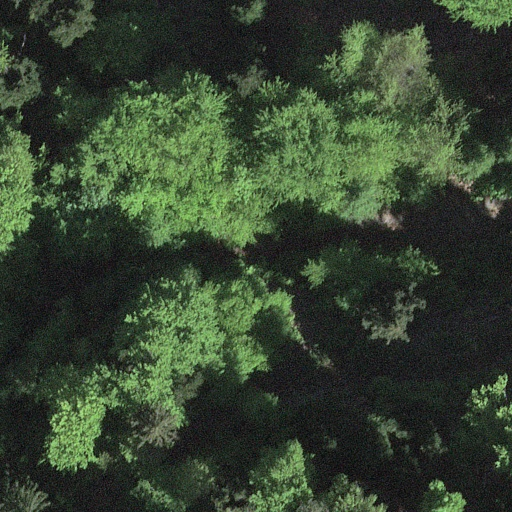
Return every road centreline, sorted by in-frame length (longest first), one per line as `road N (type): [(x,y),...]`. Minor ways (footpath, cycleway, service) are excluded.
road 1 (track): [(511,188),(434,227),(77,243),(0,361)]
road 2 (track): [(511,342),(438,371),(317,374),(241,402),(179,430),(124,511)]
